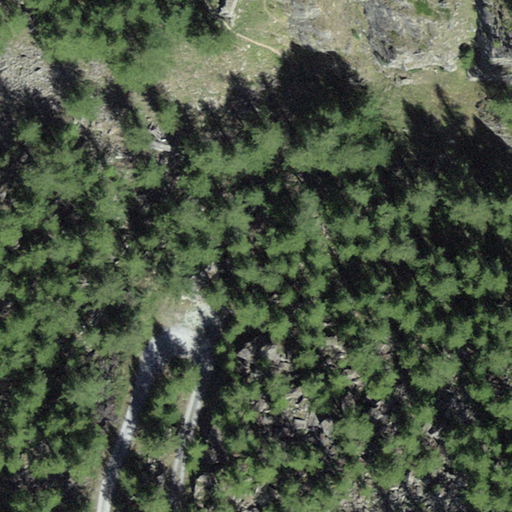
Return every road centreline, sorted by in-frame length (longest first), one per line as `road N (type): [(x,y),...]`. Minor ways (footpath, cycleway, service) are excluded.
road 1 (track): [(105,511),(108,481),(150,363),(166,342),(189,334),(205,339)]
road 2 (track): [(174,511),(203,380)]
